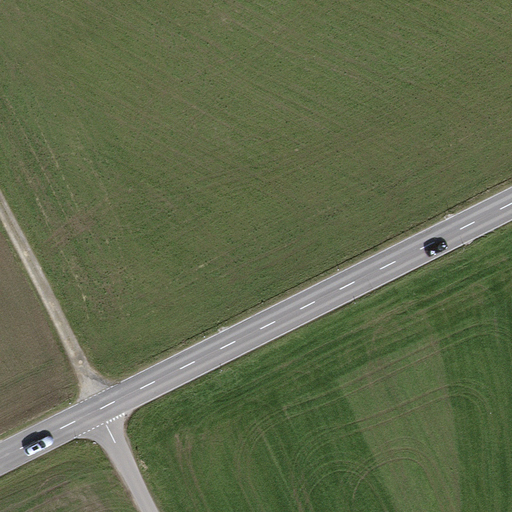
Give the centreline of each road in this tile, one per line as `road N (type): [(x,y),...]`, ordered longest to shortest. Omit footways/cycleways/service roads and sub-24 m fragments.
road 1 (tertiary): [(511,203),(100,409)]
road 2 (track): [(0,213),(100,409)]
